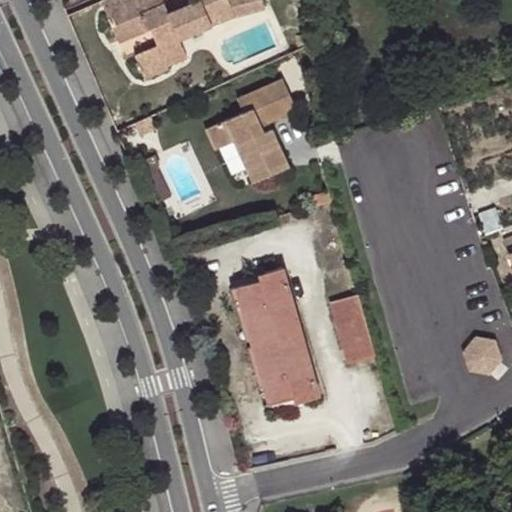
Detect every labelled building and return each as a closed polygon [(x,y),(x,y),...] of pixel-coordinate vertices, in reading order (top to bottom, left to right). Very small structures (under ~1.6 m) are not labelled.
[(167,14),(161,0),(105,0),(101,2),(109,20),(135,11),(144,35),(150,33),(157,48),(133,58),(143,81),(168,72),(165,67),(186,58),(179,40),(233,18),(225,0),(196,0),(197,3),(167,14)] [(135,11),(109,20),(119,44),(144,35),(135,11)] [(288,85),(274,90),(286,121),(300,116),(288,85)] [(286,121),(274,90),(241,103),(245,116),(208,131),(217,152),(236,145),(253,187),(288,173),(271,127),(286,121)] [(320,397),(283,270),(260,275),(260,281),(238,288),(271,405),(294,400),(295,405),(320,397)] [(375,356),(358,296),(331,304),(349,364),(375,356)] [(501,356),(494,338),(476,335),(464,350),(471,367),(489,370),(501,356)]
